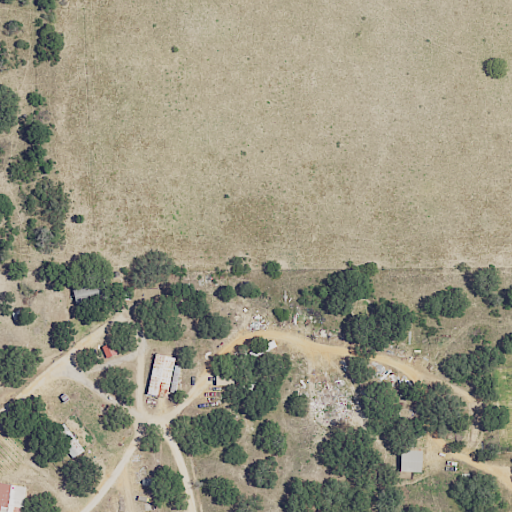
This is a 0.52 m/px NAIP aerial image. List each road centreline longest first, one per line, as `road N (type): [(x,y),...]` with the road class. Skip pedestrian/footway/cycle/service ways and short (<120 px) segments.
road 1 (residential): [(50,373),(86,337),(125,326),(135,336),(133,356),(58,374)]
road 2 (residential): [(83,511),(134,449),(135,419),(86,380),(58,374)]
road 3 (residential): [(136,425),(156,413),(166,420),(191,511)]
